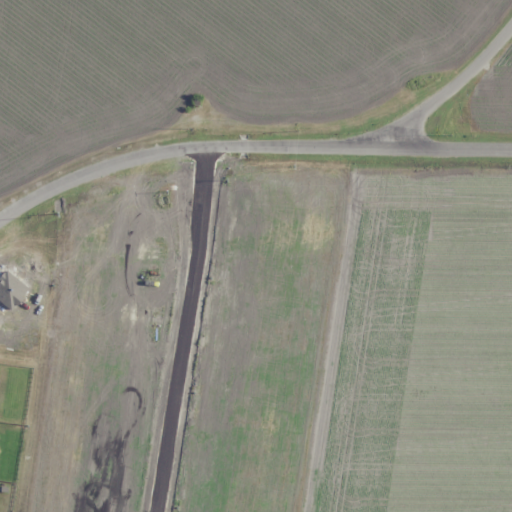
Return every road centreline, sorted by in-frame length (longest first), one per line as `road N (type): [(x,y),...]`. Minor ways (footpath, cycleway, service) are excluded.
road 1 (residential): [(0,224),(44,195),(124,162),(201,154),(511,153)]
road 2 (residential): [(386,152),(511,13)]
